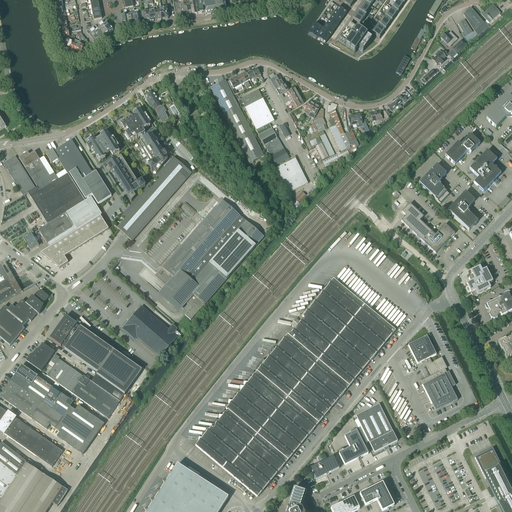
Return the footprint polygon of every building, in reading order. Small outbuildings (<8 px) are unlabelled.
[(159,0),(157,0),(159,5),(159,9),(160,11),(161,20),(161,19),(163,19),(164,20),(167,19),(168,18),(166,7),(161,8),(159,0)] [(197,14),(194,0),(188,0),(190,5),(191,15),(197,14)] [(205,13),(203,0),(194,0),(197,14),(205,13)] [(216,11),(214,1),(213,0),(203,0),(205,13),(216,11)] [(218,0),(214,1),(216,11),(226,9),(224,0),(218,0)] [(339,39),(337,41),(337,42),(344,47),(355,54),(359,57),(362,52),(363,52),(367,56),(379,39),(382,35),(385,31),(386,30),(391,22),(392,21),(398,12),(404,4),(406,0),(366,0),(365,2),(364,3),(362,6),(359,11),(358,11),(355,15),(355,16),(352,20),(349,24),(347,27),(346,28),(343,33),(341,35),(340,36),(340,37),(339,38),(339,39)] [(443,0),(436,0),(429,13),(434,16),(443,0)] [(155,4),(153,5),(153,8),(154,10),(156,20),(157,20),(158,20),(158,21),(161,20),(160,11),(157,11),(157,10),(157,7),(155,7),(155,4)] [(181,17),(187,16),(185,6),(180,7),(180,10),(178,10),(179,14),(181,14),(181,17)] [(482,13),(480,14),(487,21),(485,23),(487,25),(500,14),(493,6),(484,14),(483,12),(482,13)] [(64,14),(64,11),(73,9),(72,7),(55,10),(56,16),(64,14)] [(334,11),(343,18),(344,17),(347,13),(346,13),(344,11),(339,8),(338,8),(337,10),(335,12),(334,11)] [(470,8),(463,15),(474,32),(477,36),(477,37),(478,37),(489,27),(488,27),(487,25),(485,23),(483,24),(470,8)] [(140,23),(138,14),(134,14),(133,9),(131,9),(134,25),(137,24),(139,24),(140,23)] [(142,11),(138,11),(139,18),(143,18),(143,23),(144,23),(145,23),(147,23),(148,22),(150,22),(148,11),(142,12),(142,11)] [(332,14),(331,16),(340,22),(343,19),(343,18),(334,11),(332,14)] [(329,21),(337,27),(338,26),(340,22),(331,16),(332,17),(331,18),(329,21)] [(111,28),(109,25),(107,23),(104,25),(102,21),(100,23),(108,34),(113,31),(111,28)] [(325,24),(325,25),(334,31),(337,28),(337,27),(329,21),(326,25),(325,24)] [(472,33),(464,21),(458,25),(463,33),(461,34),(464,39),(467,43),(475,38),(472,33)] [(108,34),(100,23),(98,24),(100,28),(98,29),(104,37),(104,38),(106,36),(108,34)] [(309,31),(307,34),(308,34),(309,33),(312,35),(317,37),(323,30),(322,29),(320,27),(318,27),(316,25),(315,24),(314,24),(312,27),(309,31)] [(322,29),(323,30),(331,36),(332,35),(334,31),(325,25),(323,27),(322,29)] [(104,37),(98,29),(95,31),(93,28),(91,29),(100,41),(101,39),(104,37)] [(69,37),(68,33),(69,33),(77,32),(81,31),(80,29),(76,29),(60,33),(61,38),(68,37),(69,37)] [(100,41),(91,29),(89,31),(92,34),(89,36),(95,44),(97,43),(97,42),(100,41)] [(323,30),(317,37),(321,40),(325,42),(326,42),(325,43),(325,44),(326,43),(327,41),(328,40),(329,38),(329,39),(330,37),(328,36),(329,35),(331,36),(323,30)] [(425,32),(421,30),(410,50),(415,52),(422,37),(425,32)] [(450,47),(457,40),(450,33),(448,35),(446,34),(444,35),(442,37),(441,39),(445,43),(445,42),(447,44),(450,47)] [(81,45),(86,41),(82,35),(79,41),(79,43),(78,45),(77,46),(75,52),(80,54),(83,47),(81,46),(81,45)] [(70,50),(72,44),(73,42),(67,40),(66,39),(64,42),(66,43),(64,48),(69,50),(70,50)] [(69,50),(69,51),(74,54),(75,52),(77,46),(78,45),(79,43),(73,40),(73,42),(72,44),(70,50),(69,50)] [(452,59),(456,55),(466,45),(462,41),(452,50),(452,51),(448,55),(452,59)] [(436,58),(432,61),(436,66),(439,64),(441,65),(445,62),(443,60),(447,56),(443,52),(441,53),(439,52),(434,56),(436,58)] [(398,73),(403,75),(404,71),(410,61),(405,59),(398,73)] [(256,70),(252,72),(256,80),(261,77),(257,70),(256,71),(256,70)] [(247,73),(246,73),(250,80),(253,79),(254,81),(254,82),(256,80),(252,72),(252,71),(250,72),(249,71),(247,73)] [(434,75),(431,71),(422,79),(426,83),(434,75)] [(246,73),(242,76),(249,89),(251,88),(248,82),(250,81),(250,80),(246,73)] [(242,76),(238,78),(242,85),(242,86),(244,85),(247,90),(249,89),(242,76)] [(271,81),(270,81),(276,90),(284,86),(278,76),(275,78),(271,81)] [(234,80),(230,82),(232,87),(234,90),(238,87),(242,85),(238,78),(234,80)] [(215,87),(211,89),(213,93),(249,164),(264,157),(258,146),(255,139),(225,82),(220,85),(215,87)] [(284,86),(276,90),(276,91),(278,95),(279,97),(282,95),(284,93),(288,91),(285,85),(284,86)] [(407,92),(411,96),(416,92),(412,88),(407,92)] [(282,95),(279,97),(283,102),(297,94),(294,89),(288,93),(289,95),(287,97),(284,98),(282,95)] [(263,101),(260,95),(258,91),(251,94),(256,105),(263,101)] [(161,106),(153,92),(145,97),(153,111),(154,110),(158,117),(157,117),(161,124),(169,120),(165,113),(166,113),(163,107),(164,106),(163,104),(161,106)] [(256,105),(251,94),(240,100),(239,99),(237,100),(242,109),(244,108),(245,110),(256,105)] [(297,94),(283,102),(284,105),(290,101),(291,104),(300,99),(297,94)] [(511,117),(511,99),(509,96),(486,120),(495,129),(507,117),(507,118),(511,118),(511,117)] [(399,98),(393,103),(398,109),(399,109),(401,107),(399,105),(402,103),(403,104),(406,101),(404,98),(401,100),(400,98),(399,98)] [(300,99),(291,104),(294,110),(303,105),(300,99)] [(269,112),(267,107),(264,103),(263,101),(256,105),(245,110),(251,121),(256,131),(269,125),(274,122),(269,112)] [(306,105),(302,107),(305,109),(305,110),(304,111),(303,113),(306,114),(305,115),(308,117),(315,105),(309,102),(307,105),(306,105)] [(397,110),(398,109),(393,103),(386,108),(390,112),(395,108),(397,110)] [(308,117),(305,121),(308,122),(310,118),(313,119),(314,118),(315,116),(316,116),(320,108),(315,105),(308,117)] [(202,119),(211,113),(209,109),(199,114),(202,119)] [(325,125),(322,119),(323,118),(323,111),(321,109),(313,122),(313,123),(307,133),(308,135),(317,131),(318,134),(327,130),(325,125)] [(121,125),(125,131),(126,131),(127,133),(125,135),(129,141),(131,143),(141,137),(145,134),(143,131),(144,131),(150,127),(149,125),(151,123),(146,115),(143,117),(140,111),(133,115),(134,116),(121,125)] [(335,111),(330,113),(332,119),(346,149),(350,156),(353,153),(353,151),(356,150),(356,149),(359,146),(358,144),(352,132),(349,133),(344,135),(335,111)] [(371,122),(382,120),(380,112),(369,114),(371,122)] [(358,115),(354,116),(356,125),(356,126),(357,129),(363,128),(366,136),(370,134),(365,123),(362,125),(360,116),(358,116),(358,115)] [(332,119),(328,121),(331,128),(330,129),(340,152),(346,149),(332,119)] [(276,137),(273,131),(272,129),(272,130),(269,125),(256,131),(259,137),(263,143),(263,144),(276,137)] [(285,139),(290,137),(284,125),(279,127),(285,139)] [(86,146),(89,151),(91,149),(92,152),(93,152),(94,154),(99,162),(106,158),(105,156),(108,154),(110,153),(113,156),(119,152),(116,148),(119,147),(113,138),(111,139),(106,132),(100,136),(101,137),(95,141),(93,139),(87,143),(88,145),(86,146)] [(138,144),(140,147),(138,149),(142,156),(145,155),(148,161),(146,162),(148,166),(151,171),(154,170),(157,173),(157,174),(168,161),(166,158),(169,156),(166,152),(163,153),(157,144),(160,143),(157,138),(155,140),(152,135),(143,140),(138,144)] [(329,157),(334,155),(325,135),(319,137),(329,157)] [(470,154),(479,145),(470,136),(460,146),(457,144),(445,157),(454,166),(465,154),(466,155),(469,155),(470,154)] [(276,167),(289,159),(276,137),(263,144),(276,167)] [(312,147),(321,143),(319,138),(309,142),(312,147)] [(69,145),(54,153),(58,159),(58,160),(65,170),(68,175),(69,174),(85,200),(87,199),(88,200),(89,199),(89,197),(92,195),(98,205),(111,197),(96,172),(93,174),(72,141),(71,140),(67,143),(69,145)] [(322,161),(329,157),(322,144),(315,147),(316,149),(308,153),(312,160),(320,156),(322,161)] [(349,157),(346,149),(329,157),(329,158),(322,162),(325,169),(349,157)] [(52,150),(46,154),(51,164),(58,160),(58,159),(54,153),(52,150)] [(500,175),(491,166),(496,161),(487,152),(469,170),(478,179),(473,184),(482,193),(493,182),(496,185),(498,183),(495,180),(500,175)] [(24,156),(19,159),(37,188),(40,192),(58,181),(55,177),(50,169),(51,169),(44,158),(43,158),(39,160),(34,153),(29,156),(28,155),(28,154),(24,156)] [(4,164),(3,165),(22,195),(23,196),(23,197),(28,194),(35,189),(17,160),(16,157),(4,164)] [(120,185),(121,184),(124,189),(123,190),(125,192),(122,194),(124,197),(127,195),(131,202),(136,197),(134,194),(145,187),(141,182),(138,184),(137,182),(138,181),(134,175),(133,176),(130,171),(131,171),(127,165),(126,165),(123,160),(124,160),(122,157),(116,160),(108,165),(109,167),(106,169),(109,173),(111,171),(113,174),(114,174),(117,178),(116,179),(120,185)] [(132,242),(190,177),(187,174),(189,172),(174,159),(157,178),(158,179),(159,182),(153,189),(150,192),(147,189),(124,215),(127,220),(118,230),(132,242)] [(277,168),(275,169),(276,170),(282,181),(302,172),(295,159),(290,162),(277,168)] [(439,182),(446,175),(436,166),(419,185),(440,205),(449,195),(440,186),(441,186),(440,182),(439,182)] [(65,170),(55,176),(55,177),(58,181),(68,175),(65,170)] [(302,172),(282,181),(288,194),(308,184),(302,172)] [(35,189),(28,194),(30,198),(31,199),(35,205),(39,212),(43,218),(45,221),(45,222),(48,225),(85,202),(68,175),(58,181),(40,192),(37,188),(35,189)] [(300,206),(307,198),(301,192),(294,200),(300,206)] [(468,209),(474,202),(465,193),(447,212),(460,224),(468,232),(477,222),(468,214),(469,213),(469,210),(468,209)] [(48,225),(39,230),(48,245),(55,241),(56,243),(66,237),(76,231),(77,230),(101,215),(91,198),(89,199),(88,200),(85,202),(48,225)] [(222,201),(162,269),(178,283),(164,300),(174,309),(182,300),(180,298),(205,269),(199,264),(239,218),(240,217),(222,201)] [(419,222),(423,218),(410,205),(402,213),(406,217),(401,222),(435,255),(454,234),(445,225),(434,236),(419,222)] [(41,254),(46,258),(52,263),(59,269),(61,267),(66,264),(68,263),(65,259),(64,257),(65,257),(69,254),(75,251),(81,247),(86,244),(92,240),(97,237),(103,233),(108,230),(100,217),(67,238),(61,241),(56,244),(41,254)] [(205,269),(180,298),(182,300),(191,309),(185,316),(191,321),(204,306),(264,238),(246,222),(245,223),(239,218),(199,264),(205,269)] [(30,251),(39,246),(32,235),(23,240),(30,251)] [(0,285),(12,278),(13,277),(5,264),(0,266),(0,285)] [(489,285),(493,283),(484,265),(470,272),(472,276),(468,278),(470,282),(466,284),(473,298),(491,289),(489,285)] [(0,303),(21,291),(17,284),(13,277),(12,278),(0,285),(0,303)] [(257,498),(395,332),(333,280),(302,317),(304,319),(289,337),(287,335),(275,350),(272,349),(271,352),(270,352),(268,356),(269,357),(265,362),(262,361),(261,364),(260,364),(258,368),(257,367),(255,371),(257,372),(225,410),(227,412),(212,429),(210,428),(195,447),(257,498)] [(501,316),(511,311),(511,310),(511,298),(511,299),(511,298),(511,294),(511,292),(508,291),(505,293),(504,296),(501,297),(498,297),(494,298),(493,301),(491,302),(488,301),(485,303),(484,306),(486,309),(489,310),(490,312),(489,315),(490,319),(493,320),(497,318),(498,315),(500,314),(501,316)] [(42,292),(34,297),(38,301),(40,302),(46,295),(42,292)] [(46,295),(40,302),(45,306),(50,299),(46,295)] [(34,297),(28,300),(35,305),(38,301),(34,297)] [(28,300),(23,303),(27,307),(31,310),(35,305),(28,300)] [(38,301),(35,305),(41,311),(45,306),(40,302),(38,301)] [(23,303),(18,306),(22,313),(23,311),(27,307),(23,303)] [(35,305),(31,310),(37,315),(41,311),(35,305)] [(18,306),(13,309),(18,318),(19,316),(22,313),(18,306)] [(27,307),(23,311),(33,320),(37,315),(31,310),(27,307)] [(168,331),(165,328),(165,327),(164,327),(161,324),(157,321),(153,318),(154,318),(153,318),(150,315),(150,314),(149,314),(146,311),(142,308),(142,307),(141,308),(142,308),(137,313),(134,316),(134,317),(131,320),(128,323),(128,324),(125,327),(129,330),(129,331),(132,334),(133,334),(136,337),(137,337),(140,340),(140,341),(144,344),(148,347),(147,347),(148,347),(151,350),(152,351),(152,350),(155,353),(155,354),(159,357),(160,357),(159,357),(165,351),(165,350),(170,344),(171,344),(176,338),(176,337),(176,338),(172,334),(169,331),(168,331)] [(13,309),(8,312),(14,323),(15,321),(18,318),(13,309)] [(22,313),(19,316),(29,324),(33,320),(23,311),(22,313)] [(8,312),(2,315),(5,320),(8,326),(9,328),(12,325),(14,323),(8,312)] [(18,318),(15,321),(25,329),(29,324),(19,316),(18,318)] [(50,338),(50,339),(52,341),(61,347),(62,346),(65,348),(64,350),(97,373),(98,373),(97,374),(96,375),(124,395),(125,395),(125,394),(142,371),(119,355),(106,346),(83,329),(81,328),(80,327),(79,328),(78,327),(76,326),(77,325),(77,324),(71,319),(70,320),(65,317),(58,328),(50,338)] [(14,323),(12,325),(22,334),(25,329),(15,321),(14,323)] [(12,325),(9,328),(11,331),(13,336),(15,341),(22,334),(12,325)] [(8,326),(0,329),(0,332),(2,336),(11,331),(9,328),(8,326)] [(11,331),(2,336),(4,341),(13,336),(11,331)] [(511,335),(498,343),(503,354),(508,363),(511,361),(511,335)] [(13,336),(4,341),(9,349),(15,341),(13,336)] [(430,359),(436,356),(427,337),(408,346),(418,365),(421,363),(422,367),(426,365),(432,376),(420,382),(435,412),(457,401),(451,388),(455,386),(448,373),(447,374),(445,369),(446,369),(441,359),(432,363),(430,359)] [(41,373),(55,353),(43,344),(38,350),(36,349),(32,356),(30,355),(26,362),(41,373)] [(53,369),(47,376),(66,390),(77,373),(71,369),(59,360),(58,360),(59,358),(56,356),(55,355),(50,362),(51,363),(54,365),(55,365),(53,369)] [(22,367),(17,375),(33,386),(38,378),(22,367)] [(77,373),(66,390),(72,394),(84,377),(82,376),(77,373)] [(17,375),(11,382),(28,394),(33,386),(17,375)] [(84,377),(72,394),(98,412),(108,419),(125,395),(124,395),(96,375),(93,380),(91,382),(84,377)] [(33,386),(28,394),(36,400),(47,384),(38,378),(33,386)] [(57,438),(83,456),(104,425),(79,407),(75,411),(70,408),(63,419),(51,411),(36,400),(28,394),(11,382),(0,398),(47,430),(50,426),(60,433),(57,438)] [(47,384),(36,400),(51,411),(62,395),(47,384)] [(62,395),(51,411),(63,419),(70,408),(70,407),(73,403),(68,400),(62,395)] [(387,447),(397,442),(379,405),(356,417),(374,454),(384,448),(385,449),(385,450),(387,449),(387,448),(387,447)] [(0,431),(52,468),(63,452),(0,407),(0,431)] [(361,459),(368,455),(356,433),(345,438),(350,449),(339,455),(345,466),(358,460),(359,461),(361,460),(361,459)] [(0,463),(17,477),(26,464),(26,463),(26,462),(17,455),(1,443),(0,444),(0,463)] [(511,511),(511,488),(511,485),(511,484),(511,482),(511,481),(510,478),(507,479),(493,449),(474,458),(489,488),(487,489),(490,496),(491,495),(492,494),(499,507),(501,511),(511,511)] [(328,475),(339,470),(333,458),(310,470),(316,481),(326,476),(326,477),(329,476),(328,475)] [(0,497),(2,499),(9,490),(17,477),(0,463),(0,497)] [(0,511),(46,511),(52,504),(57,507),(68,491),(62,488),(53,482),(44,476),(35,470),(31,467),(31,466),(26,463),(26,464),(17,477),(9,490),(2,499),(0,502),(0,511)] [(177,465),(172,472),(171,475),(162,481),(165,484),(156,490),(159,494),(150,499),(153,503),(144,509),(146,511),(218,511),(228,498),(177,465)] [(381,511),(382,511),(393,507),(382,484),(375,487),(374,486),(372,488),(372,489),(359,495),(365,507),(376,501),(381,511)] [(302,511),(301,509),(306,494),(293,489),(287,510),(288,511),(287,511),(302,511)] [(345,511),(354,511),(359,510),(353,499),(343,504),(344,504),(343,506),(345,511)]
